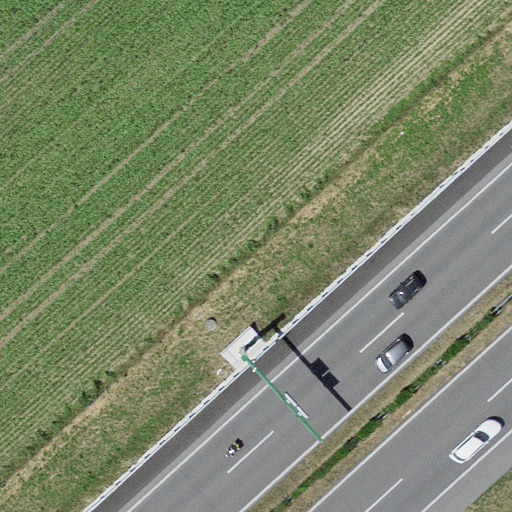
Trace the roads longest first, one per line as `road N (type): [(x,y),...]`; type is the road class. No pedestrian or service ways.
road 1 (motorway): [(511,216),(186,511)]
road 2 (motorway): [(368,511),(511,381)]
